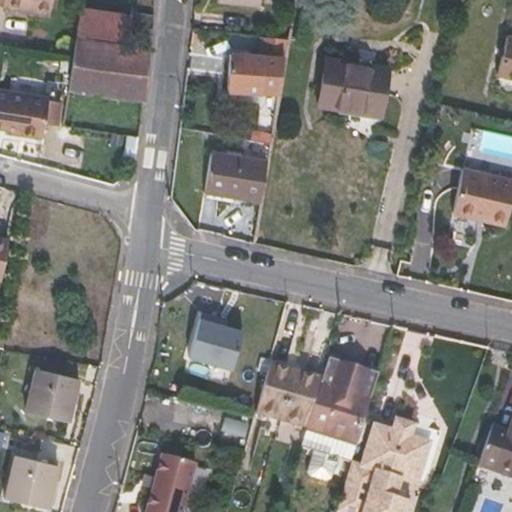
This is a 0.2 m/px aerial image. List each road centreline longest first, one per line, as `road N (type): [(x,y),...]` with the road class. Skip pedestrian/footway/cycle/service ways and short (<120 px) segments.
road 1 (residential): [(511,326),(144,250)]
road 2 (residential): [(90,511),(122,391),(144,250)]
road 3 (residential): [(151,206),(173,21),(167,0)]
road 4 (residential): [(0,168),(151,206)]
